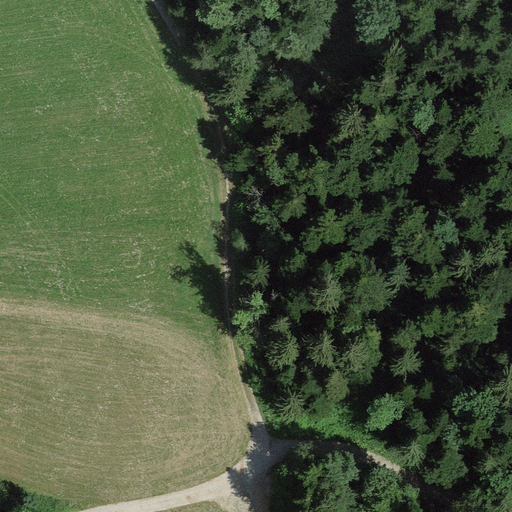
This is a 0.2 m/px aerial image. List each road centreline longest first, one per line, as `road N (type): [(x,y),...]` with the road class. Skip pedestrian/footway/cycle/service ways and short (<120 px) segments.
road 1 (track): [(163,0),(221,155),(232,317),(260,428),(257,446),(229,478),(114,511)]
road 2 (track): [(458,511),(350,450),(257,446)]
